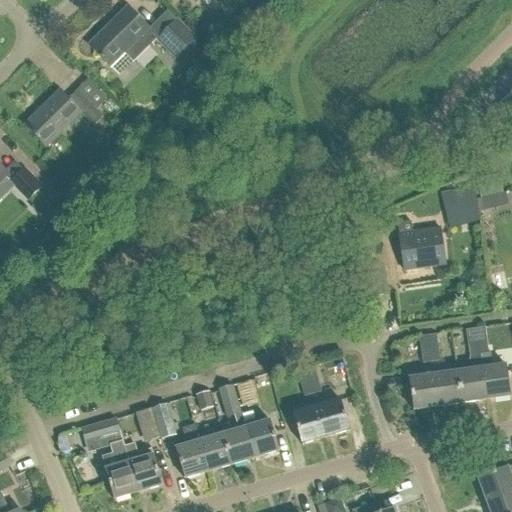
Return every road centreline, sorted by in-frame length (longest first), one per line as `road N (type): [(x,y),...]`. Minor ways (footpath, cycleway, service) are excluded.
road 1 (unclassified): [(0,336),(448,143),(493,112)]
road 2 (residential): [(188,511),(413,446)]
road 3 (residential): [(69,511),(0,359)]
